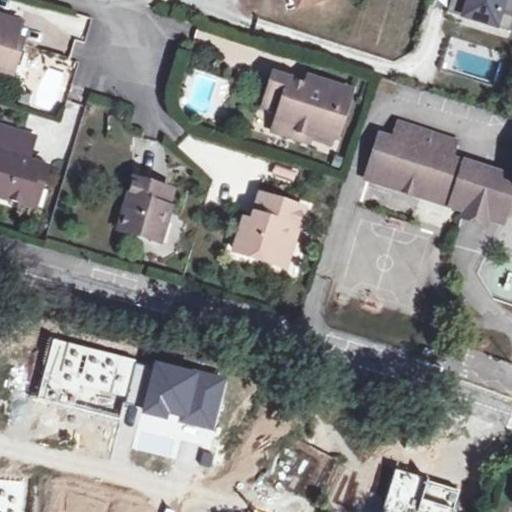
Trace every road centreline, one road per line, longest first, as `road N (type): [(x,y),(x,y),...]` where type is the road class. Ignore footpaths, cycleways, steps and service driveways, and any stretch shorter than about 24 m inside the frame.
road 1 (tertiary): [(0,262),(371,365),(511,413)]
road 2 (residential): [(68,0),(149,24),(135,69)]
